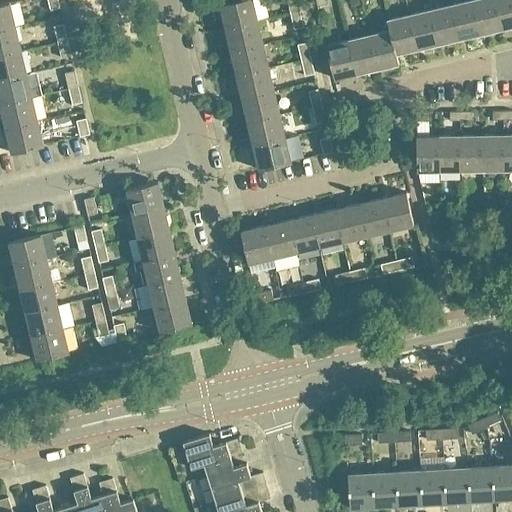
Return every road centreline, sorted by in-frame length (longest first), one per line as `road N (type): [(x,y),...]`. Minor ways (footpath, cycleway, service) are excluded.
road 1 (residential): [(210,209),(400,164),(398,95)]
road 2 (residential): [(0,196),(196,150)]
road 3 (tertiary): [(77,427),(266,398)]
road 4 (tertiary): [(253,381),(77,427)]
road 5 (residential): [(253,381),(210,209)]
road 6 (residential): [(196,150),(169,0)]
road 7 (tertiary): [(363,362),(511,328)]
road 8 (residential): [(398,95),(417,77),(511,71)]
